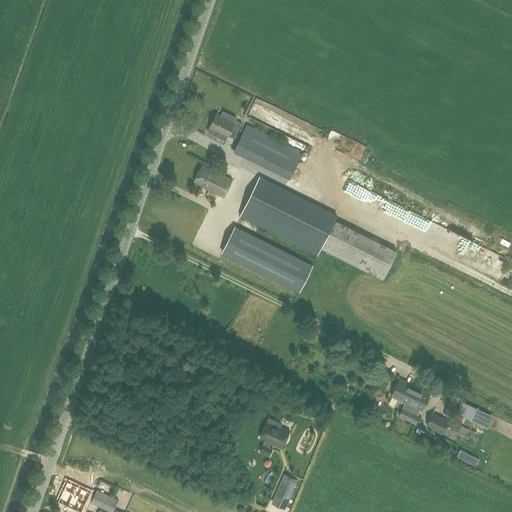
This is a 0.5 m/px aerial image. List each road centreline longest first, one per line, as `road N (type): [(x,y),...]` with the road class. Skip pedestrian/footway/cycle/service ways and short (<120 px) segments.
road 1 (tertiary): [(34,511),(211,0)]
road 2 (unknown): [(65,422),(253,511)]
